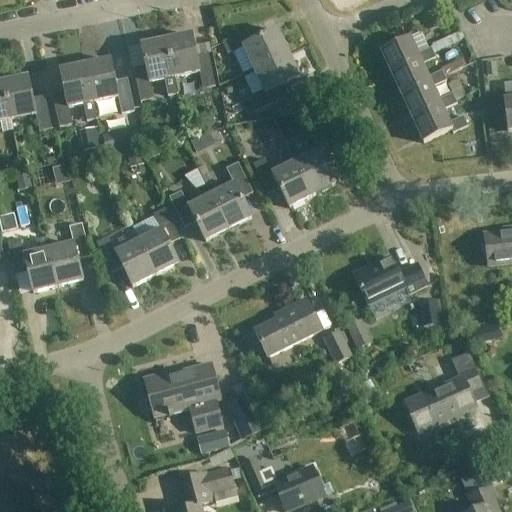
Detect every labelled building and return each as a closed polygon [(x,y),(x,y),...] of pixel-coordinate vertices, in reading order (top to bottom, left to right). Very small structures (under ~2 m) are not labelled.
[(442,0),(438,0),(435,2),(439,11),(446,8),(442,0)] [(243,50),(254,72),(288,56),(278,33),(258,42),(253,31),(222,45),(228,57),(243,50)] [(461,33),(442,41),(446,49),(464,40),(461,33)] [(192,37),(166,42),(174,80),(175,80),(199,75),(203,92),(216,89),(209,56),(196,59),(192,37)] [(381,53),(391,76),(421,63),(422,66),(436,60),(434,54),(433,54),(432,50),(431,51),(431,50),(417,56),(410,40),(381,53)] [(174,80),(166,42),(141,47),(146,69),(133,72),(140,104),(153,102),(149,85),(164,82),(174,80)] [(288,56),(254,72),(264,95),(249,102),(255,115),(285,100),(279,89),(299,80),(288,56)] [(111,62),(85,68),(93,105),(118,100),(121,116),(135,113),(128,81),(115,84),(111,62)] [(391,76),(402,99),(431,86),(432,89),(446,83),(442,72),(428,79),(422,66),(421,63),(391,76)] [(495,64),(484,65),(486,78),(496,77),(495,64)] [(68,110),(83,107),(86,123),(96,121),(93,105),(85,68),(60,73),(65,94),(52,97),(59,129),(72,126),(68,110)] [(28,79),(1,84),(10,122),(36,117),(39,134),(51,131),(45,98),(33,101),(28,79)] [(0,124),(10,122),(1,84),(0,84),(0,124)] [(402,99),(413,122),(442,109),(443,112),(457,105),(452,95),(438,102),(432,89),(431,86),(402,99)] [(453,135),(468,128),(463,118),(449,124),(443,112),(442,109),(413,122),(423,145),(451,132),(453,135)] [(96,130),(85,132),(89,152),(100,150),(96,130)] [(134,130),(120,133),(124,148),(138,145),(134,130)] [(318,153),(296,165),(295,165),(312,199),(335,187),(325,168),(337,162),(322,133),(310,139),(318,153)] [(346,136),(334,143),(343,160),(355,153),(346,136)] [(141,152),(147,163),(158,157),(152,147),(141,152)] [(137,149),(125,153),(128,163),(140,158),(137,149)] [(289,210),(312,199),(295,165),(296,165),(287,149),(278,154),(286,170),(273,176),(265,161),(253,167),(268,197),(279,191),(289,210)] [(213,185),(205,188),(228,233),(252,221),(242,202),(253,196),(237,166),(226,172),(234,186),(218,195),(213,185)] [(16,181),(18,193),(31,191),(29,179),(16,181)] [(206,245),(228,233),(205,188),(196,192),(202,203),(189,210),(181,194),(169,201),(184,230),(195,224),(206,245)] [(138,244),(155,278),(178,267),(168,247),(180,242),(165,212),(153,218),(161,233),(148,239),(141,226),(132,231),(138,244)] [(3,219),(8,233),(23,227),(18,214),(3,219)] [(48,252),(58,289),(83,283),(78,262),(90,259),(81,227),(69,230),(73,246),(49,252),(48,252)] [(511,233),(484,237),(488,269),(511,266),(511,233)] [(33,296),(58,289),(48,252),(49,252),(46,239),(35,242),(38,255),(24,258),(20,242),(7,245),(15,278),(27,274),(33,296)] [(132,290),(155,278),(138,244),(116,255),(108,240),(96,246),(111,276),(122,270),(132,290)] [(391,259),(353,277),(368,307),(404,289),(408,296),(427,287),(416,266),(398,275),(391,259)] [(254,333),(268,361),(322,334),(306,302),(283,313),(284,317),(254,333)] [(440,326),(437,302),(419,304),(422,329),(440,326)] [(357,350),(371,343),(360,322),(347,329),(357,350)] [(323,342),(335,366),(351,358),(339,334),(323,342)] [(456,342),(449,345),(453,353),(453,355),(461,351),(460,350),(456,342)] [(476,411),(473,406),(469,397),(485,390),(469,355),(465,357),(451,363),(460,381),(420,399),(405,406),(402,407),(416,438),(476,411)] [(196,436),(222,428),(215,404),(221,402),(211,367),(166,379),(165,377),(144,383),(155,420),(168,416),(169,419),(177,417),(176,413),(188,409),(196,436)] [(377,400),(369,381),(352,389),(361,407),(377,400)] [(227,408),(243,441),(261,432),(246,399),(227,408)] [(340,436),(354,445),(364,430),(351,421),(340,436)] [(225,432),(196,440),(201,457),(229,449),(225,432)] [(283,511),(291,511),(324,499),(312,469),(286,480),(285,476),(264,485),(254,461),(243,465),(257,499),(275,492),(283,511)] [(508,479),(503,469),(486,476),(490,486),(508,479)] [(238,470),(228,473),(231,483),(241,480),(238,470)] [(181,511),(201,511),(200,507),(213,504),(211,496),(233,489),(227,471),(206,477),(205,475),(178,482),(186,511),(181,511)] [(497,511),(488,490),(487,491),(468,499),(473,511),(497,511)]
